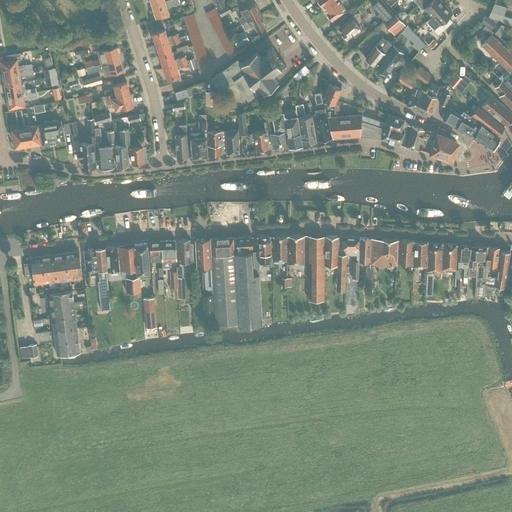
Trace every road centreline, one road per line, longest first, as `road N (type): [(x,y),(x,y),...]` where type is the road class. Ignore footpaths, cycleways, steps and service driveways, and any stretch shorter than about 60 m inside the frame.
road 1 (residential): [(511,236),(237,229),(29,249)]
road 2 (residential): [(163,167),(353,142),(461,165),(485,152)]
road 3 (tertiary): [(485,152),(363,87),(287,0)]
road 4 (residential): [(163,167),(91,174),(5,161),(0,129)]
road 5 (residential): [(163,167),(152,92),(123,0)]
